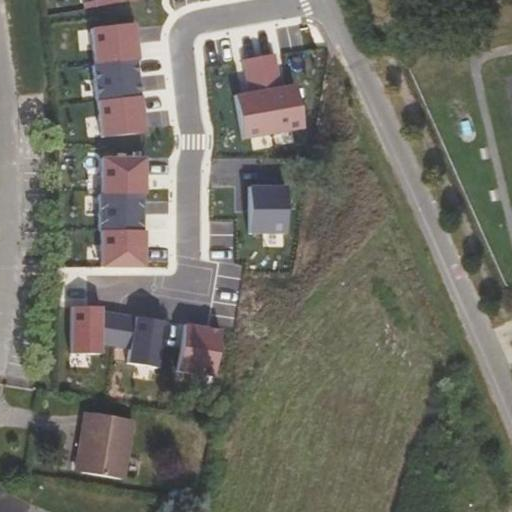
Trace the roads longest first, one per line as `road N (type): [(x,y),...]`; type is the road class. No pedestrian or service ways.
road 1 (residential): [(307,0),(193,23),(183,43),(193,282),(185,293),(94,289)]
road 2 (residential): [(329,0),(511,410)]
